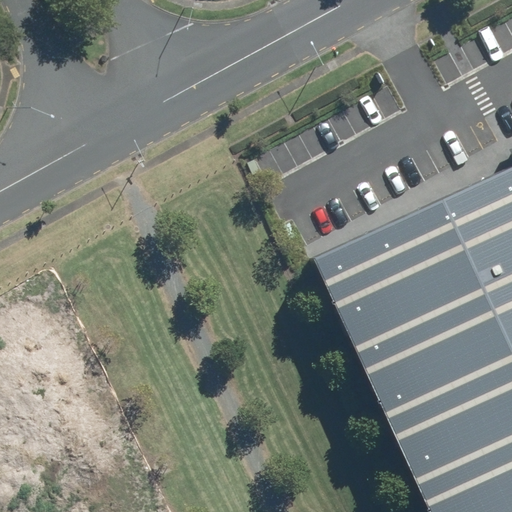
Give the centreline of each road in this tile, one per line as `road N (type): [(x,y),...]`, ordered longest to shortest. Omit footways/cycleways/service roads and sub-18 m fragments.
road 1 (unclassified): [(344,0),(160,100)]
road 2 (unclassified): [(86,141),(20,0)]
